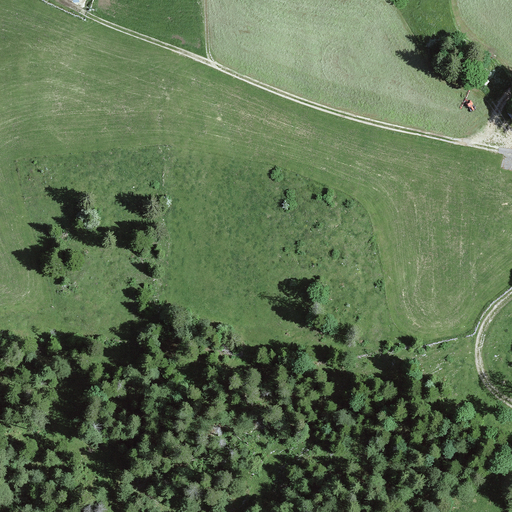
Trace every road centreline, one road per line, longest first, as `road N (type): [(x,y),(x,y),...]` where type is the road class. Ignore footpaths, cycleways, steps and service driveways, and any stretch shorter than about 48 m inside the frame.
road 1 (track): [(511,102),(489,133),(452,136),(375,122),(60,0)]
road 2 (track): [(511,298),(480,341),(491,384),(511,401)]
